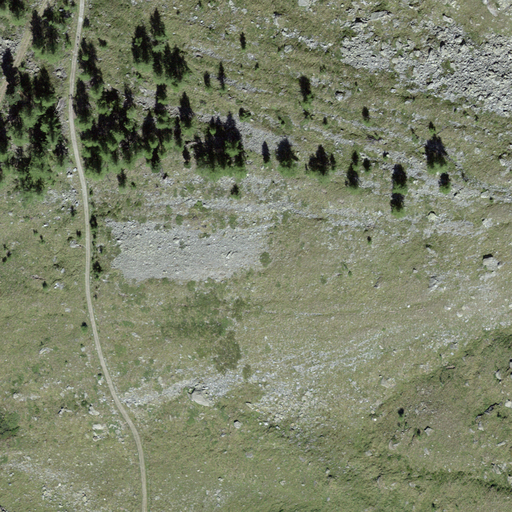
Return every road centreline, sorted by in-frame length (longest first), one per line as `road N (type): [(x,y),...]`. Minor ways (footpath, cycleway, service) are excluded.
road 1 (track): [(92,0),(79,144),(94,207),(98,318),(144,448),(148,511)]
road 2 (track): [(0,128),(53,0)]
